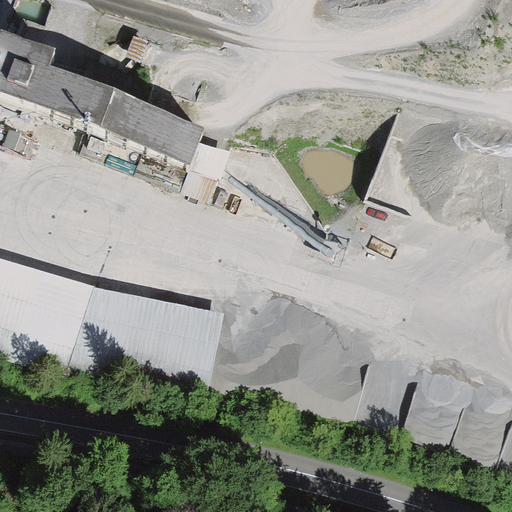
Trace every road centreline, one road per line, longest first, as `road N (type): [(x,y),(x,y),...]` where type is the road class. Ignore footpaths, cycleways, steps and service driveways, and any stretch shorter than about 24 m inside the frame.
road 1 (tertiary): [(430,511),(341,481),(0,413)]
road 2 (track): [(301,511),(217,486),(0,445)]
